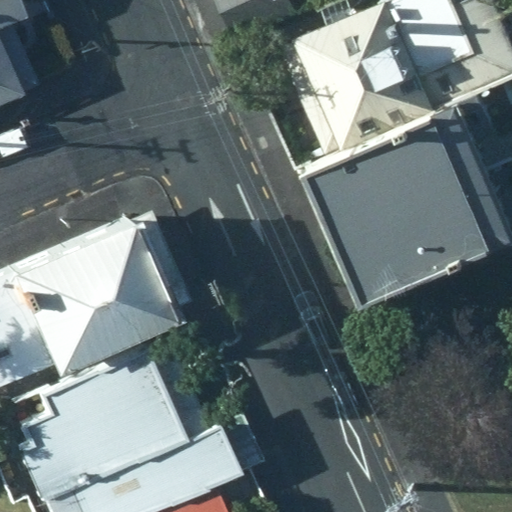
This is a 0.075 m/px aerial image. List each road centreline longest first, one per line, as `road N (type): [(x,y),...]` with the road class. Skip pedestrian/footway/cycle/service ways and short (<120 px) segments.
road 1 (residential): [(355,511),(175,106)]
road 2 (residential): [(0,182),(175,106)]
